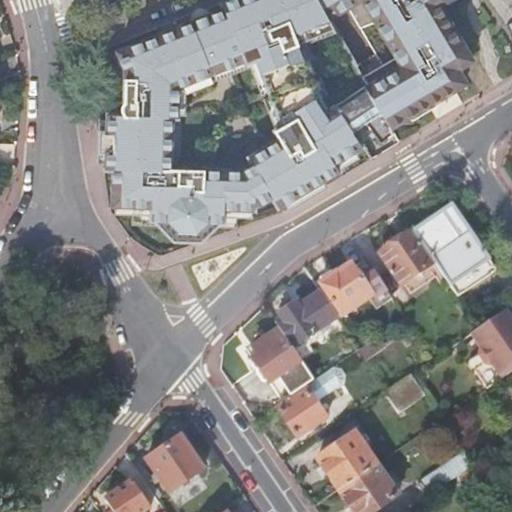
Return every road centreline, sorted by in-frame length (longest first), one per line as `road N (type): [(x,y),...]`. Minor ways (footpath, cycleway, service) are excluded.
road 1 (residential): [(173,353),(282,251),(461,147)]
road 2 (residential): [(173,353),(61,184)]
road 3 (residential): [(47,511),(173,353)]
road 4 (residential): [(283,511),(173,353)]
road 5 (residential): [(51,54),(190,0)]
road 6 (residential): [(51,54),(61,184)]
